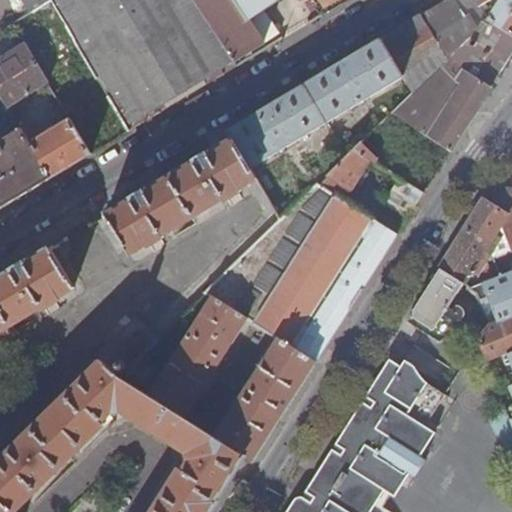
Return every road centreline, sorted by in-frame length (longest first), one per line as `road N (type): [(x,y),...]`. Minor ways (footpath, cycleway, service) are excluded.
road 1 (unclassified): [(246,511),(506,104)]
road 2 (unclassified): [(390,0),(0,236)]
